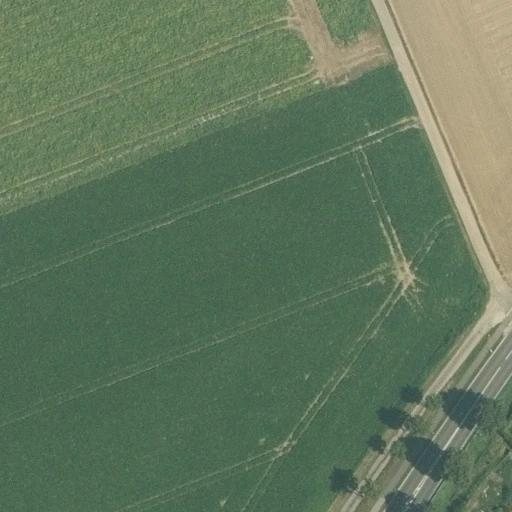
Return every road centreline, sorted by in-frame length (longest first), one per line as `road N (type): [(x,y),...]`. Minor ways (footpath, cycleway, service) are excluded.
road 1 (track): [(511,313),(375,0)]
road 2 (track): [(346,511),(504,300)]
road 3 (secondary): [(511,351),(403,511)]
